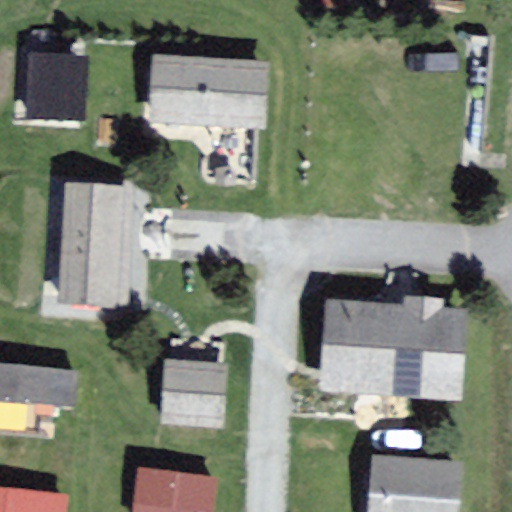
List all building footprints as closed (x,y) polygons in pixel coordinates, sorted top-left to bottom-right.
[(81,64),(33,62),(30,115),(79,118),(81,64)] [(260,71),(160,64),(156,119),(257,126),(260,71)] [(129,197),(71,195),(67,298),(126,301),(129,197)] [(463,318),(336,308),(330,387),(457,397),(463,318)] [(223,370),(174,367),(171,418),(220,420),(223,370)] [(452,511),(456,472),(381,466),(376,511),(452,511)]
